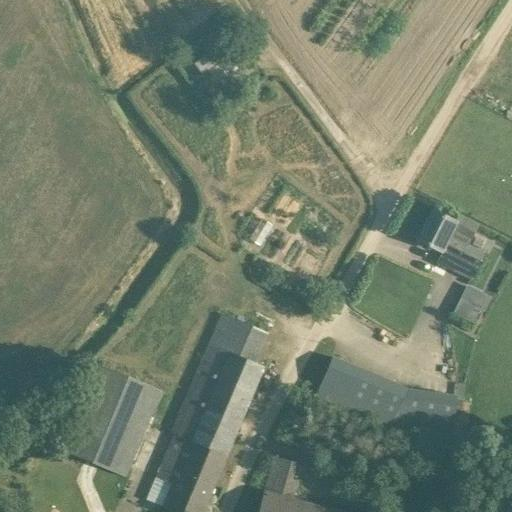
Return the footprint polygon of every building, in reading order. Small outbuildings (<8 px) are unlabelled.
[(219,23),(209,30),(216,40),(225,32),(219,23)] [(217,64),(210,55),(208,52),(193,64),(195,67),(201,76),(217,64)] [(472,240),(479,226),(460,216),(457,222),(435,210),(420,240),(443,252),(437,263),(471,281),(485,254),(469,245),(472,240)] [(454,313),(475,324),(482,309),(485,311),(492,297),(468,285),(454,313)] [(127,477),(162,392),(161,391),(165,380),(154,376),(196,312),(193,310),(167,293),(134,345),(115,373),(100,367),(92,364),(57,449),(127,477)] [(158,446),(143,440),(132,467),(172,484),(162,508),(172,511),(202,511),(226,456),(226,455),(263,367),(254,363),(238,357),(251,327),(220,314),(207,344),(170,432),(165,430),(158,446)] [(346,364),(331,357),(315,396),(330,402),(346,364)] [(407,390),(392,384),(376,422),(390,428),(407,390)] [(296,463),(293,462),(274,457),(265,492),(263,491),(258,511),(341,511),(293,499),(298,481),(291,479),(296,463)]
